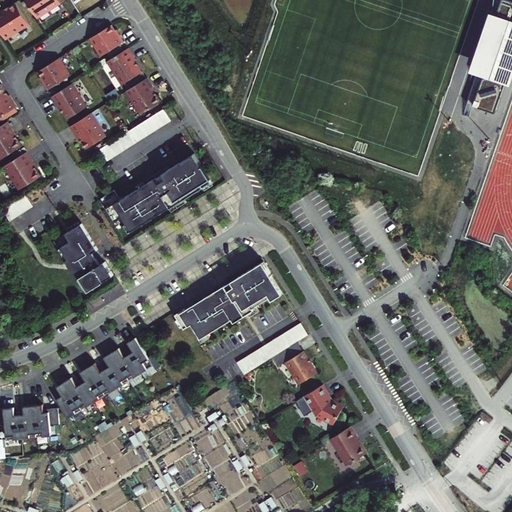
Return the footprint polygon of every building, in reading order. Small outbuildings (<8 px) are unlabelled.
[(26,0),(34,13),(54,0),(26,0)] [(511,79),(511,0),(502,0),(498,14),(493,12),(473,70),(478,72),(467,102),(495,112),(506,83),(510,84),(511,79)] [(0,10),(0,30),(4,37),(27,22),(15,3),(4,10),(3,8),(0,10)] [(111,25),(91,38),(102,56),(125,41),(120,34),(118,36),(111,25)] [(128,48),(108,61),(123,84),(142,72),(134,61),(136,60),(128,48)] [(59,58),(39,71),(42,77),(45,82),(43,83),(48,90),(70,75),(59,58)] [(147,77),(127,90),(142,114),(161,102),(153,90),(155,89),(147,77)] [(72,83),(52,96),(59,108),(61,107),(68,119),(87,107),(72,83)] [(0,117),(17,107),(9,95),(8,96),(0,84),(0,117)] [(164,125),(170,121),(162,109),(128,131),(99,150),(106,161),(112,157),(118,154),(124,150),(130,146),(135,143),(141,139),(147,136),(153,132),(158,128),(164,125)] [(91,113),(71,126),(78,138),(80,137),(87,148),(106,136),(91,113)] [(8,121),(0,126),(0,154),(2,158),(21,146),(13,134),(15,133),(8,121)] [(27,152),(6,164),(21,188),(40,176),(33,165),(34,164),(27,152)] [(102,197),(99,199),(105,209),(114,223),(121,218),(125,225),(130,232),(160,213),(175,203),(176,205),(183,200),(185,203),(203,192),(201,189),(210,183),(203,173),(204,172),(193,154),(167,170),(161,174),(164,179),(158,183),(152,186),(149,181),(137,189),(119,200),(115,194),(112,196),(104,201),(102,197)] [(135,186),(137,189),(149,181),(152,186),(158,183),(164,179),(161,174),(167,170),(166,167),(135,186)] [(210,183),(201,189),(203,192),(212,186),(210,183)] [(24,195),(1,210),(9,221),(32,207),(24,195)] [(175,203),(160,213),(163,217),(178,208),(176,205),(175,203)] [(69,229),(80,222),(78,219),(67,226),(69,229)] [(96,247),(97,246),(95,243),(81,221),(80,222),(69,229),(60,235),(55,238),(87,288),(112,272),(113,272),(104,258),(104,259),(99,262),(91,250),(96,247)] [(96,247),(91,250),(99,262),(104,259),(104,258),(97,246),(96,247)] [(263,258),(231,278),(234,283),(228,287),(225,282),(218,286),(184,307),(184,306),(175,312),(179,319),(182,324),(183,326),(191,321),(198,333),(200,336),(207,331),(231,316),(233,320),(246,311),(253,307),(252,305),(255,303),(268,294),(279,287),(280,287),(271,272),(263,258)] [(231,278),(225,282),(228,287),(234,283),(231,278)] [(279,287),(268,294),(270,297),(281,290),(279,287)] [(253,307),(246,311),(249,314),(258,308),(255,303),(252,305),(253,307)] [(238,362),(245,373),(251,370),(257,366),(262,363),(268,359),(274,356),(280,352),(286,348),(291,345),(297,341),(303,338),(309,334),(302,323),(296,326),(290,330),(284,334),(278,337),(273,340),(267,344),(261,348),(255,351),(250,355),(244,359),(238,362)] [(197,334),(201,339),(209,334),(207,331),(200,336),(198,333),(197,334)] [(137,338),(129,343),(133,349),(135,352),(130,355),(142,373),(154,365),(137,338)] [(279,354),(284,362),(303,351),(304,350),(298,342),(279,354)] [(124,355),(120,348),(113,353),(130,380),(142,373),(130,355),(126,357),(124,355)] [(303,351),(284,362),(298,384),(317,372),(312,364),(311,364),(303,351)] [(113,353),(105,358),(109,364),(110,367),(106,369),(117,388),(130,380),(113,353)] [(100,370),(96,363),(88,368),(106,396),(117,388),(106,369),(102,372),(100,370)] [(88,368),(80,373),(85,379),(86,382),(82,384),(93,403),(106,396),(88,368)] [(76,385),(72,378),(64,383),(81,410),(93,403),(82,384),(77,387),(76,385)] [(64,383),(56,388),(60,394),(62,397),(57,400),(68,418),(81,410),(64,383)] [(323,384),(294,402),(303,417),(314,410),(317,414),(334,423),(344,406),(331,399),(328,394),(329,394),(323,384)] [(174,395),(162,403),(170,416),(183,408),(174,395)] [(21,414),(17,414),(19,437),(33,436),(30,404),(21,406),(21,411),(21,414)] [(40,404),(30,404),(33,436),(49,434),(48,425),(57,424),(55,408),(46,408),(46,411),(41,412),(41,409),(40,404)] [(19,437),(17,414),(12,415),(12,412),(11,406),(0,407),(0,424),(3,424),(4,439),(19,437)] [(160,406),(126,412),(128,424),(137,422),(149,420),(148,416),(161,414),(160,406)] [(217,412),(209,417),(211,422),(220,416),(217,412)] [(351,426),(331,438),(347,465),(366,453),(361,445),(359,444),(356,440),(359,438),(351,426)] [(143,429),(139,432),(144,440),(148,438),(143,429)] [(135,434),(131,436),(136,445),(140,443),(135,434)] [(246,453),(241,456),(247,464),(251,462),(246,453)] [(238,458),(234,461),(239,469),(243,467),(238,458)] [(78,469),(74,472),(79,481),(84,478),(78,469)] [(170,472),(165,475),(171,483),(175,481),(170,472)] [(162,477),(157,480),(163,488),(167,485),(162,477)] [(272,495),(268,498),(273,507),(278,504),(272,495)] [(265,500),(260,503),(266,511),(270,509),(265,500)]
